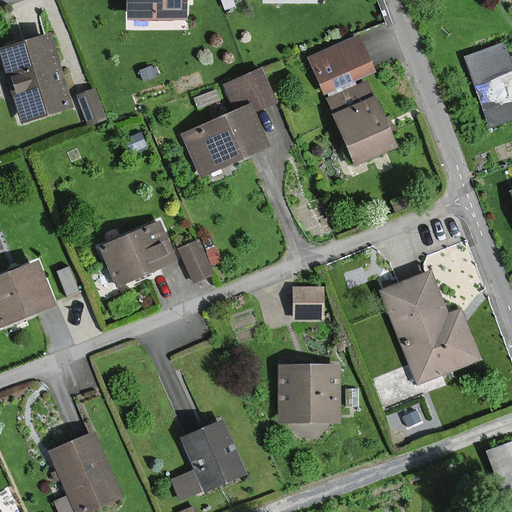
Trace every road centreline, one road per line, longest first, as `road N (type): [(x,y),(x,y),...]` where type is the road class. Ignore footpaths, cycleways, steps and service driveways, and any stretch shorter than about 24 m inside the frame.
road 1 (residential): [(466,198),(0,382)]
road 2 (residential): [(392,0),(466,198)]
road 3 (residential): [(466,198),(511,315)]
